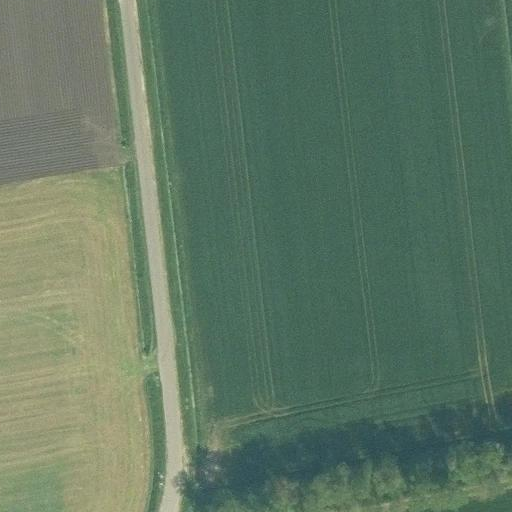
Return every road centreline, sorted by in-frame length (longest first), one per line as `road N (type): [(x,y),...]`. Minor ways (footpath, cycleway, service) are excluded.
road 1 (unclassified): [(171,511),(174,429),(126,0)]
road 2 (track): [(372,511),(511,484)]
